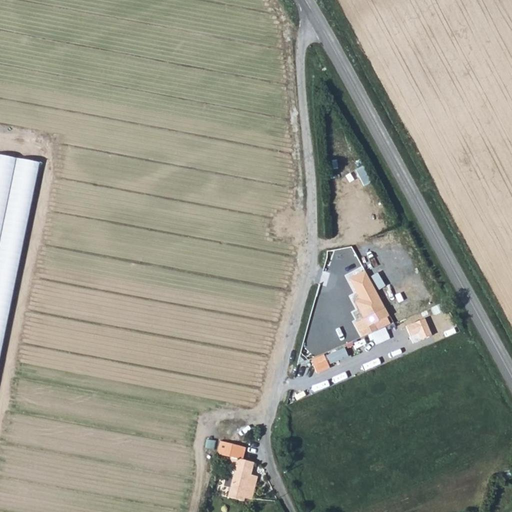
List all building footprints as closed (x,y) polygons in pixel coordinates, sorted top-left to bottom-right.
[(325,142),(343,137),(341,128),(323,134),(325,142)] [(0,353),(38,162),(0,154),(0,353)] [(366,270),(350,278),(361,301),(356,303),(364,320),(354,325),(361,339),(379,331),(376,325),(390,318),(366,270)] [(333,318),(336,300),(321,298),(318,315),(333,318)] [(425,320),(406,328),(412,345),(432,337),(425,320)] [(323,361),(315,364),(317,370),(344,359),(339,347),(320,354),(323,361)] [(229,456),(243,460),(246,447),(220,441),(217,454),(229,456)] [(227,500),(242,503),(243,500),(250,475),(253,462),(243,460),(229,456),(225,475),(232,476),(227,500)] [(490,478),(489,481),(491,485),(510,477),(507,471),(490,478)] [(250,475),(243,500),(250,500),(256,477),(250,475)]
